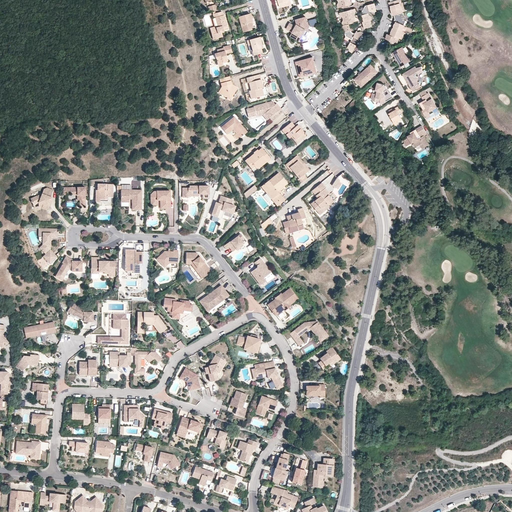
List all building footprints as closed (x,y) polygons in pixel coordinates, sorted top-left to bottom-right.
[(389,0),(390,0),(391,2),(389,3),(390,8),(391,13),(392,13),(392,15),(393,15),(394,19),(394,21),(395,21),(394,23),(393,23),(393,25),(393,26),(392,28),(392,27),(390,32),(389,35),(386,34),(385,36),(386,36),(385,38),(394,42),(395,40),(396,38),(398,39),(399,39),(399,38),(402,31),(403,29),(404,26),(404,25),(403,24),(405,21),(405,20),(403,20),(402,17),(401,13),(402,12),(401,7),(400,3),(402,3),(400,0),(389,0)] [(375,9),(374,3),(365,5),(361,12),(362,15),(361,15),(363,22),(362,22),(364,28),(370,27),(369,25),(368,20),(369,20),(368,15),(368,13),(369,11),(370,10),(375,9)] [(353,9),(341,12),(343,17),(343,20),(345,25),(349,24),(357,22),(355,16),(354,14),(353,9)] [(212,14),(213,18),(216,27),(210,29),(213,40),(222,37),(222,33),(224,32),(223,29),(228,28),(224,15),(223,15),(222,11),(215,13),(215,11),(212,12),(213,14),(212,14)] [(251,22),(252,22),(250,13),(238,17),(242,32),(253,29),(252,25),(251,22)] [(307,35),(310,30),(307,28),(309,25),(307,21),(306,17),(295,19),(297,24),(290,35),(300,40),(304,39),(306,40),(306,38),(305,38),(307,35)] [(308,19),(310,26),(317,24),(315,18),(308,19)] [(349,24),(345,25),(342,26),(344,32),(346,32),(348,37),(351,39),(354,34),(350,32),(349,24)] [(356,31),(354,34),(351,39),(347,48),(348,48),(353,51),(362,34),(357,32),(356,31)] [(259,42),(261,42),(260,36),(247,40),(248,45),(250,45),(252,52),(255,51),(256,54),(262,53),(261,48),(259,42)] [(302,43),(304,50),(310,48),(308,41),(302,43)] [(229,44),(223,46),(224,47),(217,49),(218,52),(214,53),(215,59),(216,58),(218,66),(223,65),(223,63),(227,62),(226,54),(232,52),(229,44)] [(406,53),(402,46),(392,52),(395,57),(397,60),(400,66),(410,60),(406,53)] [(298,70),(300,76),(317,71),(313,56),(296,61),(297,67),(299,67),(300,70),(298,70)] [(371,64),(368,66),(375,73),(377,71),(371,64)] [(415,65),(402,73),(413,90),(420,86),(417,81),(419,72),(423,70),(420,65),(416,67),(415,65)] [(375,73),(368,66),(355,78),(361,85),(375,73)] [(263,87),(259,74),(247,78),(248,82),(249,82),(251,90),(249,90),(251,98),(264,95),(262,87),(263,87)] [(230,76),(219,79),(221,86),(219,91),(224,94),(223,96),(227,98),(229,94),(232,96),(237,87),(234,85),(232,87),(230,85),(232,84),(230,76)] [(341,85),(344,88),(349,83),(346,80),(341,85)] [(375,82),(373,90),(376,90),(375,94),(373,93),(371,93),(370,97),(372,100),(379,102),(380,103),(392,96),(390,92),(384,95),(382,91),(387,88),(386,85),(382,85),(382,84),(375,82)] [(422,96),(424,100),(425,102),(423,103),(425,106),(422,108),(423,110),(421,111),(425,117),(429,114),(433,112),(435,114),(439,112),(428,93),(422,96)] [(284,112),(280,108),(278,110),(274,105),(275,104),(272,101),(253,106),(253,107),(246,109),(248,116),(255,114),(264,112),(266,120),(269,119),(269,123),(284,112)] [(398,106),(389,111),(390,113),(388,114),(393,124),(394,125),(395,125),(396,125),(397,124),(397,123),(398,123),(398,122),(397,120),(401,118),(398,114),(402,111),(398,106)] [(264,112),(255,114),(256,116),(261,115),(263,120),(266,120),(264,112)] [(234,116),(221,127),(227,134),(233,130),(240,137),(247,131),(234,116)] [(291,122),(282,130),(285,133),(287,132),(288,132),(285,134),(289,138),(291,137),(292,135),(299,143),(306,136),(303,133),(304,132),(302,129),(303,128),(301,126),(300,127),(298,124),(295,126),(291,122)] [(427,134),(422,127),(417,130),(415,129),(413,130),(413,132),(407,136),(408,137),(411,143),(413,142),(416,147),(420,144),(421,143),(424,147),(429,144),(423,135),(427,134)] [(411,143),(408,137),(403,140),(406,146),(411,143)] [(250,160),(247,163),(253,171),(259,167),(266,161),(267,162),(270,159),(261,148),(258,150),(257,149),(253,152),(254,153),(248,158),(250,160)] [(310,169),(297,155),(294,158),(296,161),(298,160),(307,171),(310,169)] [(296,161),(294,158),(285,165),(291,171),(292,170),(298,178),(298,179),(301,183),(307,178),(304,174),(307,171),(298,160),(296,161)] [(261,186),(271,199),(279,193),(277,191),(287,183),(278,172),(261,186)] [(336,178),(331,185),(337,189),(342,182),(336,178)] [(326,187),(321,182),(311,191),(317,198),(310,203),(317,211),(326,203),(328,206),(333,201),(328,195),(326,197),(322,191),(325,188),(326,187)] [(113,184),(97,184),(97,190),(97,193),(96,193),(95,202),(100,202),(100,200),(108,200),(108,197),(113,197),(113,184)] [(257,189),(254,185),(244,193),(246,197),(257,189)] [(189,188),(182,188),(182,197),(188,197),(188,196),(188,194),(195,194),(195,192),(198,192),(199,194),(202,194),(208,194),(208,186),(189,186),(189,188)] [(77,200),(80,200),(80,206),(85,206),(86,187),(64,187),(63,193),(72,193),(72,195),(78,195),(80,195),(80,198),(77,198),(77,200)] [(47,188),(44,189),(41,196),(38,195),(31,198),(33,204),(39,202),(43,204),(41,207),(41,208),(47,210),(50,201),(49,198),(53,191),(47,188)] [(330,194),(325,188),(322,191),(326,197),(328,195),(330,194)] [(141,190),(121,190),(121,202),(129,202),(129,199),(129,198),(132,198),(132,206),(137,206),(137,209),(141,210),(141,190)] [(170,209),(170,191),(154,191),(151,195),(151,200),(158,200),(157,198),(161,198),(161,200),(161,203),(165,203),(165,209),(170,209)] [(279,193),(271,199),(275,203),(282,196),(279,193)] [(232,200),(220,196),(218,203),(215,202),(211,215),(221,219),(224,211),(232,214),(234,206),(230,205),(232,200)] [(285,200),(282,196),(275,203),(277,206),(285,200)] [(329,207),(328,206),(326,203),(317,211),(319,214),(329,207)] [(298,212),(286,216),(288,220),(282,222),(285,231),(288,230),(289,233),(304,228),(301,219),(306,217),(302,207),(297,209),(298,212)] [(232,214),(224,211),(221,219),(229,221),(232,214)] [(272,222),(269,218),(261,224),(264,229),(272,222)] [(50,237),(50,233),(57,233),(57,229),(39,228),(39,234),(43,236),(43,244),(43,245),(40,247),(46,254),(45,254),(45,258),(49,263),(56,257),(49,249),(50,248),(50,240),(50,237)] [(240,246),(243,243),(241,240),(244,238),(240,233),(230,241),(224,245),(226,249),(229,247),(233,251),(236,249),(240,246)] [(143,252),(135,252),(133,252),(133,249),(125,249),(125,271),(126,271),(126,273),(130,273),(130,276),(137,276),(138,273),(138,263),(139,263),(141,263),(142,257),(143,257),(143,252)] [(169,263),(178,263),(178,250),(174,250),(174,252),(165,252),(156,259),(165,268),(169,263)] [(201,278),(211,271),(207,267),(205,269),(201,264),(204,262),(199,256),(197,257),(195,254),(192,254),(192,252),(185,252),(185,261),(192,261),(197,267),(195,269),(201,278)] [(68,269),(69,270),(69,269),(71,269),(71,271),(82,271),(82,261),(72,261),(69,259),(69,258),(66,256),(62,263),(63,263),(57,273),(64,277),(66,273),(66,271),(67,269),(68,269)] [(114,276),(115,261),(105,261),(102,261),(102,259),(99,259),(99,257),(91,257),(90,273),(98,273),(98,271),(104,272),(104,273),(108,273),(108,276),(114,276)] [(255,262),(257,265),(256,267),(257,268),(256,269),(255,268),(250,272),(260,285),(266,280),(264,277),(271,272),(261,257),(255,262)] [(190,264),(195,269),(197,267),(192,261),(185,261),(185,264),(190,264)] [(229,296),(221,285),(218,288),(219,289),(216,290),(214,290),(199,301),(207,312),(211,310),(210,308),(215,304),(216,303),(222,298),(224,300),(229,296)] [(275,316),(276,315),(268,305),(290,289),(297,298),(282,309),(284,311),(291,306),(290,305),(298,299),(290,287),(280,295),(279,294),(274,298),(275,299),(267,305),(275,316)] [(297,298),(290,289),(268,305),(276,315),(280,321),(287,316),(284,311),(282,309),(297,298)] [(182,303),(176,302),(177,300),(165,298),(163,306),(168,307),(167,311),(170,312),(169,315),(172,315),(172,318),(179,320),(180,315),(179,315),(179,313),(183,311),(192,313),(193,306),(190,305),(191,302),(183,301),(182,303)] [(211,310),(224,300),(222,298),(216,303),(215,304),(210,308),(211,310)] [(84,312),(84,309),(74,303),(72,307),(71,307),(68,312),(72,314),(73,311),(80,315),(79,317),(80,318),(81,318),(81,317),(83,317),(83,319),(83,320),(83,321),(88,321),(88,320),(93,320),(93,312),(86,312),(84,312)] [(167,328),(160,319),(153,318),(153,315),(153,312),(141,311),(141,317),(137,317),(137,328),(143,328),(144,324),(153,324),(159,333),(167,328)] [(109,344),(127,344),(128,319),(125,319),(112,319),(112,328),(122,329),(121,337),(109,337),(109,344)] [(299,327),(303,333),(307,329),(310,329),(311,330),(312,331),(314,331),(315,333),(314,334),(317,338),(321,335),(324,339),(328,336),(317,321),(305,323),(299,327)] [(37,335),(56,331),(54,322),(24,328),(26,338),(29,337),(29,336),(37,334),(37,335)] [(299,327),(294,331),(299,337),(304,334),(303,333),(299,327)] [(294,331),(290,334),(299,347),(303,344),(299,337),(294,331)] [(247,339),(240,337),(238,344),(245,346),(244,349),(247,349),(246,351),(254,353),(254,352),(256,352),(257,350),(260,351),(262,343),(259,343),(260,340),(258,339),(258,338),(251,336),(250,337),(250,340),(247,339)] [(339,358),(332,347),(326,352),(327,353),(324,355),(320,358),(321,361),(318,363),(323,370),(326,367),(325,366),(328,363),(329,364),(333,361),(333,362),(339,358)] [(119,352),(109,352),(109,364),(115,364),(115,365),(118,365),(118,367),(127,367),(127,355),(119,355),(119,352)] [(158,363),(162,359),(156,352),(135,352),(135,373),(145,374),(145,369),(140,369),(141,358),(145,358),(149,362),(154,358),(158,363)] [(39,359),(39,355),(30,354),(30,356),(23,356),(16,366),(21,370),(25,365),(26,366),(27,366),(28,366),(29,366),(29,365),(30,364),(37,365),(38,365),(38,359),(39,359)] [(224,360),(215,355),(211,362),(212,365),(208,366),(209,367),(204,368),(206,374),(208,373),(210,382),(217,380),(216,373),(216,372),(218,369),(224,360)] [(333,362),(333,361),(329,364),(330,366),(340,359),(339,358),(333,362)] [(78,375),(96,375),(96,360),(87,360),(87,362),(87,365),(79,365),(78,375)] [(218,372),(225,361),(224,360),(218,369),(216,372),(216,373),(218,372)] [(274,361),(254,365),(255,368),(256,375),(262,374),(266,373),(268,378),(271,377),(277,389),(283,386),(276,373),(276,372),(275,372),(274,370),(276,369),(274,361)] [(198,375),(185,368),(179,378),(186,382),(187,386),(192,385),(193,389),(199,387),(198,380),(196,381),(195,379),(197,377),(198,375)] [(256,375),(255,368),(251,369),(254,379),(263,377),(262,374),(256,375)] [(2,394),(7,394),(8,372),(0,371),(0,379),(1,381),(1,383),(0,394),(2,394)] [(47,389),(48,389),(49,384),(38,383),(37,391),(36,399),(40,399),(47,400),(48,392),(46,391),(47,389)] [(325,385),(320,385),(320,386),(316,386),(306,386),(306,395),(320,395),(320,392),(325,392),(325,385)] [(235,414),(244,417),(246,409),(242,408),(244,401),(246,394),(236,390),(234,398),(235,398),(232,406),(237,407),(235,414)] [(276,409),(278,402),(262,396),(256,413),(263,416),(266,407),(268,408),(268,406),(276,409)] [(73,412),(73,414),(72,414),(72,419),(84,419),(84,423),(89,423),(89,414),(84,414),(84,404),(72,404),(72,412),(73,412)] [(110,418),(110,404),(105,404),(105,405),(105,406),(102,406),(98,406),(98,418),(110,418)] [(139,405),(124,405),(124,422),(134,422),(134,418),(139,418),(142,422),(145,419),(145,416),(139,410),(139,405)] [(158,409),(154,408),(151,418),(155,419),(153,426),(163,429),(165,422),(170,423),(172,413),(165,411),(164,413),(158,411),(158,409)] [(47,415),(32,413),(31,423),(36,423),(35,433),(45,433),(47,415)] [(201,423),(187,418),(186,420),(182,418),(177,433),(185,436),(188,429),(197,432),(201,423)] [(226,441),(228,433),(221,431),(220,432),(220,434),(214,432),(215,430),(210,428),(207,437),(211,439),(212,436),(217,438),(215,444),(220,446),(219,447),(224,449),(227,441),(226,441)] [(258,442),(249,439),(247,444),(240,441),(237,449),(242,451),(239,460),(247,463),(250,457),(250,454),(252,454),(253,451),(255,451),(258,442)] [(111,442),(97,440),(96,453),(110,454),(110,452),(114,453),(115,445),(111,444),(111,442)] [(39,459),(40,442),(32,441),(32,442),(17,441),(16,452),(25,453),(25,451),(31,452),(30,455),(30,458),(39,459)] [(87,452),(89,443),(70,441),(69,445),(72,445),(72,451),(87,452)] [(152,447),(137,443),(135,449),(143,451),(145,451),(145,453),(143,460),(149,461),(152,447)] [(174,455),(160,452),(157,466),(162,467),(163,462),(168,464),(171,469),(179,464),(174,455)] [(286,466),(289,454),(283,453),(283,454),(281,454),(278,463),(277,463),(276,468),(283,470),(285,465),(286,466)] [(334,467),(335,459),(324,458),(324,464),(318,464),(318,471),(318,474),(313,474),(312,487),(322,488),(323,476),(329,476),(330,466),(334,467)] [(292,482),(301,485),(305,470),(304,470),(307,460),(302,459),(300,469),(296,467),(294,473),(293,476),(292,482)] [(214,473),(195,466),(192,477),(200,480),(198,484),(204,486),(207,480),(211,481),(214,473)] [(276,468),(275,468),(272,477),(284,481),(287,471),(283,470),(276,468)] [(268,479),(270,472),(264,470),(262,477),(268,479)] [(218,484),(215,491),(221,493),(223,487),(233,490),(234,485),(233,485),(234,483),(235,484),(237,479),(227,476),(226,480),(221,479),(219,485),(218,484)] [(288,491),(272,487),(270,493),(277,495),(278,496),(277,497),(276,497),(276,499),(274,502),(276,504),(288,509),(289,507),(294,508),(298,497),(287,493),(288,491)] [(32,500),(33,492),(25,492),(25,494),(17,493),(17,491),(10,490),(9,511),(12,511),(17,511),(18,503),(24,504),(23,507),(29,507),(30,500),(32,500)] [(44,505),(44,503),(45,501),(49,502),(53,502),(53,508),(59,509),(59,503),(65,503),(66,495),(54,494),(53,495),(49,495),(49,496),(45,496),(46,493),(40,492),(39,505),(44,505)] [(95,497),(89,502),(87,502),(82,495),(75,502),(74,507),(78,511),(83,511),(87,509),(88,509),(90,511),(98,511),(101,510),(102,505),(95,497)] [(288,509),(276,504),(274,502),(276,499),(271,497),(268,503),(287,510),(288,509)] [(314,498),(304,502),(307,507),(301,509),(302,511),(326,511),(324,506),(317,509),(316,508),(312,509),(311,506),(316,503),(314,498)]
